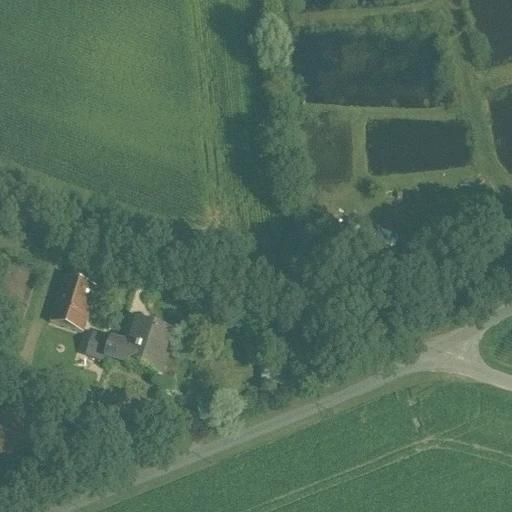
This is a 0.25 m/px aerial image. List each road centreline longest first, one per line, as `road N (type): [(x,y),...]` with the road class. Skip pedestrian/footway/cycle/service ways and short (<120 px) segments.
road 1 (unclassified): [(431,357),(0,209)]
road 2 (unclassified): [(431,357),(43,511)]
